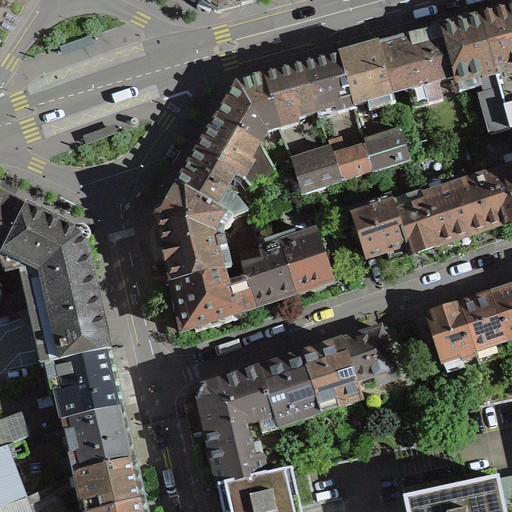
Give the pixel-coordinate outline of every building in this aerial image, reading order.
[(199,0),(217,12),(241,5),(239,0),(199,0)] [(511,8),(480,17),(495,73),(511,128),(511,127),(511,8)] [(495,73),(480,17),(479,18),(441,28),(454,77),(456,84),(480,77),(495,73)] [(441,28),(439,28),(439,29),(420,34),(410,37),(428,104),(443,100),(439,86),(442,80),(454,77),(441,28)] [(428,104),(410,37),(400,39),(400,40),(380,45),(378,45),(392,94),(405,90),(411,94),(414,108),(428,104)] [(392,94),(378,45),(340,56),(354,108),(355,108),(355,106),(367,103),(392,96),(392,94)] [(354,108),(340,56),(304,66),(317,114),(336,109),(337,113),(354,108)] [(317,114),(304,66),(265,76),(279,129),(298,124),(297,119),(317,114)] [(510,128),(511,128),(495,73),(480,77),(485,92),(479,94),(491,134),(510,128)] [(217,118),(260,144),(267,132),(279,129),(265,76),(237,84),(217,118)] [(275,173),(276,172),(260,144),(217,118),(198,151),(236,174),(235,175),(243,180),(244,179),(254,191),(255,190),(254,188),(274,171),(275,173)] [(365,147),(372,172),(381,169),(408,160),(405,149),(401,135),(385,140),(365,147)] [(333,156),(342,182),(372,172),(365,147),(335,156),(333,156)] [(307,160),(293,164),(302,194),(327,187),(342,182),(333,156),(330,148),(323,150),(325,154),(307,160)] [(247,213),(227,189),(235,175),(236,174),(198,151),(181,178),(177,185),(232,218),(247,213)] [(505,223),(511,220),(511,165),(504,169),(488,174),(505,223)] [(455,185),(472,234),(505,223),(488,174),(474,179),(455,185)] [(224,230),(233,219),(232,218),(177,185),(164,206),(161,204),(157,211),(153,217),(157,219),(157,223),(168,270),(171,283),(222,271),(219,255),(218,251),(227,249),(225,238),(215,240),(214,234),(224,230)] [(424,196),(440,245),(472,234),(455,185),(431,193),(424,196)] [(424,195),(422,192),(419,193),(406,197),(409,206),(397,210),(395,211),(410,255),(440,245),(424,196),(424,195)] [(0,260),(0,261),(27,208),(4,197),(0,194),(0,260)] [(387,252),(390,262),(410,255),(395,211),(391,196),(350,209),(367,259),(387,252)] [(39,276),(84,236),(27,208),(0,261),(1,262),(4,269),(18,266),(39,276)] [(316,233),(282,244),(283,245),(280,246),(296,293),(332,281),(316,233)] [(84,236),(39,276),(47,324),(53,363),(110,350),(101,313),(84,236)] [(295,293),(295,294),(296,293),(280,246),(283,245),(282,244),(261,251),(264,261),(242,266),(247,280),(256,307),(295,293)] [(227,285),(223,271),(222,271),(171,283),(182,332),(194,328),(196,332),(232,320),(230,316),(242,312),(242,311),(256,307),(247,280),(246,281),(227,285)] [(511,286),(492,293),(491,294),(507,341),(511,340),(511,286)] [(493,359),(489,347),(507,341),(491,294),(490,294),(489,294),(461,303),(461,304),(460,304),(477,356),(480,364),(493,359)] [(463,361),(476,356),(477,356),(460,304),(458,305),(458,304),(428,314),(428,315),(426,315),(432,333),(436,345),(442,363),(444,363),(447,374),(465,368),(463,361)] [(394,368),(380,328),(342,341),(355,381),(357,380),(373,375),(374,377),(389,372),(388,370),(394,368)] [(335,401),(338,409),(362,400),(355,381),(342,341),(332,345),(328,343),(320,345),(318,349),(300,355),(317,406),(335,401)] [(70,418),(123,406),(118,384),(110,350),(53,363),(60,391),(55,392),(61,420),(63,420),(70,418)] [(258,369),(275,417),(278,429),(282,427),(303,421),(300,413),(317,406),(300,355),(274,364),(273,364),(272,363),(271,363),(270,363),(269,363),(268,363),(267,364),(266,364),(265,364),(264,365),(263,366),(262,367),(261,368),(258,369)] [(275,417),(258,369),(203,388),(198,398),(205,432),(245,423),(245,424),(246,424),(258,421),(259,423),(275,417)] [(82,472),(135,460),(127,425),(124,412),(123,406),(70,418),(73,430),(66,432),(71,452),(77,450),(82,470),(74,474),(74,476),(82,472)] [(245,424),(245,423),(205,432),(218,486),(266,475),(262,457),(254,459),(251,446),(249,439),(248,439),(245,425),(245,424)] [(0,508),(25,500),(6,448),(0,450),(0,508)] [(90,511),(92,511),(144,500),(137,468),(135,460),(82,472),(74,476),(78,490),(85,488),(90,511)] [(223,511),(300,511),(291,469),(266,475),(218,486),(223,511)] [(506,511),(504,503),(499,479),(499,478),(498,478),(404,498),(403,498),(405,511),(506,511)] [(29,511),(25,500),(0,508),(0,511),(29,511)] [(147,511),(146,508),(144,500),(92,511),(147,511)]
